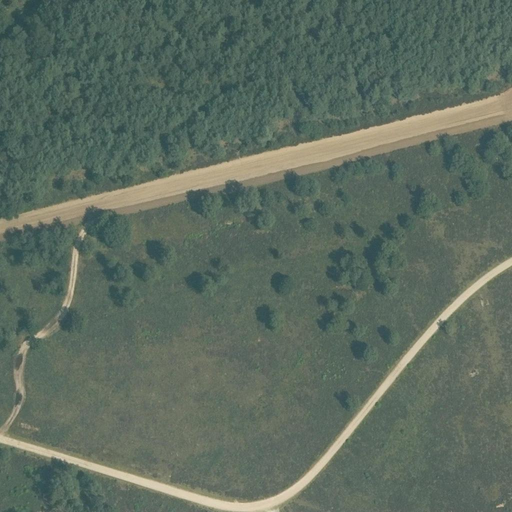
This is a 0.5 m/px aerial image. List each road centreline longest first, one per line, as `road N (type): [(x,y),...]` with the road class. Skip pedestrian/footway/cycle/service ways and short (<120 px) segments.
road 1 (track): [(0,438),(219,506),(271,505),(318,468),(452,307),(511,261)]
road 2 (track): [(0,231),(511,107)]
